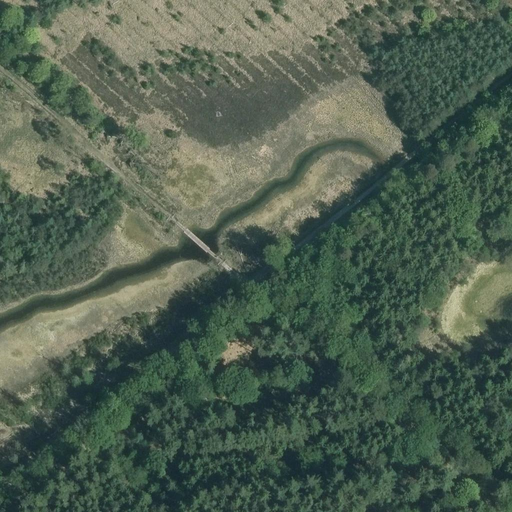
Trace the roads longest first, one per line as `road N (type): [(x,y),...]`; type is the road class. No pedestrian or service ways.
road 1 (track): [(247,289),(511,78)]
road 2 (track): [(247,289),(494,511)]
road 3 (track): [(0,491),(247,289)]
